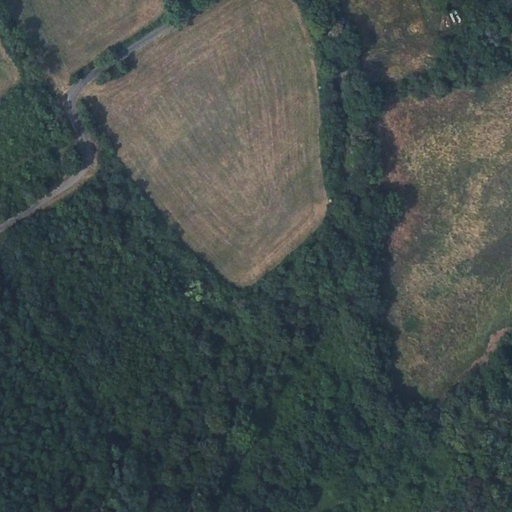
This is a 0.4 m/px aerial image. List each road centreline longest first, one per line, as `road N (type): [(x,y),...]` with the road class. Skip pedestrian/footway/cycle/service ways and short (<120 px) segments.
road 1 (track): [(319,0),(353,113),(347,244),(386,402),(397,417),(449,425),(483,443),(496,459),(507,511)]
road 2 (residential): [(0,227),(85,165),(84,140),(68,107),(76,86),(210,0)]
